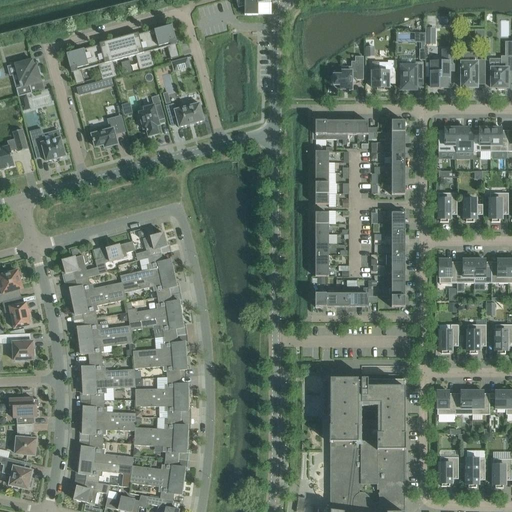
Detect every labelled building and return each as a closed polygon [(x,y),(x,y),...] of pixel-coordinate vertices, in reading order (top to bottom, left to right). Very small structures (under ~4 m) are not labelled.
[(271,0),(235,0),(238,9),(245,7),(245,15),(257,15),(272,15),(272,4),(271,4),(271,0)] [(172,26),(155,31),(139,35),(138,33),(119,39),(99,44),(100,46),(84,50),(66,55),(72,73),(73,73),(76,85),(85,83),(81,70),(89,68),(98,66),(100,74),(102,81),(110,79),(117,77),(115,70),(113,62),(124,59),(135,56),(138,64),(140,71),(147,69),(155,67),(153,60),(151,52),(160,49),(167,47),(170,59),(179,57),(176,45),(177,45),(172,26)] [(436,29),(425,28),(425,43),(425,45),(436,45),(436,29)] [(489,74),(489,83),(490,83),(490,82),(491,82),(491,88),(492,88),(498,88),(498,89),(497,89),(497,90),(506,90),(505,90),(505,88),(507,88),(508,88),(508,73),(511,73),(511,41),(507,42),(507,57),(501,57),(501,56),(501,69),(492,69),(492,68),(491,68),(491,75),(490,75),(490,74),(489,74)] [(374,47),(365,47),(366,57),(374,57),(374,47)] [(431,62),(431,88),(449,88),(449,71),(454,71),(454,72),(455,72),(455,50),(448,50),(448,62),(431,62)] [(174,73),(191,68),(188,58),(171,63),(174,73)] [(416,80),(423,80),(423,63),(416,63),(415,58),(401,58),(401,67),(401,90),(416,90),(416,80)] [(20,87),(16,88),(18,97),(27,95),(32,93),(30,86),(41,83),(39,75),(40,75),(38,68),(37,68),(37,65),(34,66),(32,60),(14,65),(20,87)] [(129,61),(121,63),(125,75),(132,73),(129,61)] [(372,72),(372,88),(377,88),(377,90),(384,90),(384,88),(389,88),(388,76),(395,76),(395,61),(388,61),(388,64),(379,64),(379,72),(372,72)] [(472,63),(461,63),(461,88),(477,88),(477,77),(485,77),(485,61),(472,61),(472,63)] [(333,77),(331,77),(331,85),(333,85),(333,86),(340,86),(340,90),(352,90),(352,79),(356,79),(356,80),(363,80),(363,65),(356,65),(356,72),(352,72),(342,72),(342,75),(333,75),(333,77)] [(89,85),(76,88),(79,96),(91,93),(89,85)] [(31,110),(27,95),(18,97),(22,112),(31,110)] [(174,105),(166,107),(172,127),(178,125),(179,128),(204,121),(199,104),(192,106),(191,103),(181,106),(182,108),(176,110),(174,105)] [(159,125),(158,121),(165,119),(161,104),(153,107),(153,106),(145,108),(145,109),(144,109),(145,112),(140,114),(144,129),(145,129),(147,135),(148,135),(149,136),(158,134),(156,126),(159,125)] [(118,134),(125,132),(121,116),(108,120),(109,126),(102,128),(103,132),(102,132),(92,135),(93,140),(93,142),(94,142),(95,148),(104,145),(105,148),(117,145),(114,134),(118,133),(118,134)] [(315,140),(326,140),(326,122),(315,122),(315,140)] [(336,140),(336,122),(326,122),(326,140),(336,140)] [(347,122),(342,122),(336,122),(336,140),(342,140),(347,140),(347,135),(347,122)] [(357,122),(351,122),(347,122),(347,135),(357,135),(357,122)] [(368,133),(368,128),(368,122),(357,122),(357,135),(368,135),(368,133)] [(405,133),(405,128),(405,122),(391,122),(391,133),(405,133)] [(46,162),(66,157),(61,138),(45,143),(41,129),(30,132),(37,159),(45,157),(46,162)] [(438,152),(456,152),(456,129),(445,129),(445,131),(438,131),(438,152)] [(456,129),(456,152),(473,152),(473,131),(467,131),(467,129),(456,129)] [(473,131),(473,152),(490,152),(490,129),(480,129),(480,131),(473,131)] [(508,152),(508,131),(501,131),(501,129),(490,129),(490,152),(508,152)] [(28,149),(22,130),(13,133),(15,140),(7,142),(9,146),(0,148),(0,170),(15,166),(11,152),(17,150),(18,152),(28,149)] [(405,137),(405,133),(391,133),(391,143),(399,143),(405,143),(405,137)] [(405,143),(399,143),(391,143),(391,153),(405,153),(405,143)] [(329,163),(329,152),(326,152),(315,152),(315,163),(329,163)] [(405,164),(405,153),(391,153),(391,164),(399,164),(405,164)] [(315,174),(329,174),(329,163),(315,163),(315,174)] [(405,164),(399,164),(391,164),(391,174),(405,174),(405,164)] [(315,184),(329,184),(329,174),(315,174),(315,184)] [(405,185),(405,174),(391,174),(391,185),(399,185),(405,185)] [(315,195),(329,195),(329,184),(315,184),(315,195)] [(405,185),(399,185),(391,185),(391,196),(405,196),(405,185)] [(457,211),(457,194),(438,194),(438,220),(440,220),(440,223),(448,223),(448,220),(450,220),(450,211),(457,211)] [(502,211),(508,211),(508,194),(490,194),(490,220),(492,220),(492,223),(499,223),(499,220),(502,220),(502,211)] [(315,205),(329,205),(329,195),(315,195),(315,205)] [(483,211),(483,205),(476,205),(476,199),(464,199),(464,220),(466,220),(466,223),(474,223),(474,220),(476,220),(476,211),(483,211)] [(405,224),(405,219),(405,213),(394,213),(391,213),(391,224),(399,224),(405,224)] [(329,225),(329,214),(315,214),(315,225),(329,225)] [(405,224),(399,224),(391,224),(391,235),(405,235),(405,224)] [(315,235),(329,235),(329,225),(315,225),(315,235)] [(140,261),(162,255),(160,249),(167,247),(164,234),(143,239),(146,252),(136,255),(137,261),(140,261)] [(315,246),(329,246),(329,235),(315,235),(315,246)] [(405,245),(405,235),(391,235),(391,245),(399,245),(405,245)] [(98,268),(99,275),(108,273),(105,264),(128,258),(127,254),(135,251),(132,242),(100,251),(103,259),(95,261),(97,268),(98,268)] [(405,245),(399,245),(391,245),(391,255),(405,255),(405,245)] [(315,256),(329,256),(329,246),(315,246),(315,256)] [(122,285),(174,274),(174,273),(175,272),(173,265),(172,265),(171,263),(170,260),(168,261),(163,262),(162,255),(140,261),(142,271),(120,276),(122,283),(122,285)] [(405,255),(391,255),(386,255),(386,266),(391,266),(399,266),(405,266),(405,255)] [(87,271),(82,256),(62,261),(65,275),(73,272),(76,281),(89,278),(99,275),(98,268),(97,268),(87,271)] [(315,266),(329,266),(329,256),(315,256),(315,266)] [(439,260),(439,284),(457,284),(457,263),(451,263),(451,260),(439,260)] [(457,284),(474,284),(474,260),(463,260),(463,263),(457,263),(457,284)] [(491,284),(491,263),(485,263),(485,260),(474,260),(474,284),(491,284)] [(491,284),(509,284),(509,260),(498,260),(498,263),(491,263),(491,284)] [(129,264),(119,266),(120,273),(131,271),(129,264)] [(315,277),(329,277),(329,266),(315,266),(315,277)] [(405,266),(399,266),(391,266),(391,276),(405,276),(405,266)] [(18,272),(11,274),(11,273),(10,273),(9,272),(8,272),(7,272),(6,272),(5,272),(5,273),(4,274),(4,275),(4,276),(0,276),(0,283),(3,294),(0,294),(0,303),(3,303),(21,298),(19,290),(22,289),(20,281),(21,281),(21,280),(22,279),(22,278),(22,277),(22,276),(21,275),(20,274),(19,274),(18,274),(18,272)] [(157,298),(171,295),(169,289),(174,288),(174,287),(176,287),(176,284),(176,282),(177,282),(175,274),(174,274),(122,285),(124,292),(124,294),(152,287),(153,292),(156,292),(157,298)] [(405,287),(405,276),(391,276),(391,287),(405,287)] [(122,285),(122,283),(94,289),(93,284),(90,285),(89,278),(76,281),(77,287),(72,288),(72,289),(70,289),(70,292),(70,294),(69,294),(71,302),(72,302),(72,303),(124,292),(122,285)] [(391,287),(382,287),(382,297),(391,297),(405,297),(405,287),(391,287)] [(343,294),(336,294),(336,308),(347,308),(347,294),(347,288),(343,288),(343,294)] [(126,300),(124,294),(124,292),(72,303),(72,304),(71,304),(73,312),(74,311),(74,313),(75,313),(75,316),(78,315),(78,316),(83,315),(84,321),(97,319),(96,312),(98,311),(97,306),(126,300)] [(326,308),(326,294),(315,294),(315,302),(315,308),(326,308)] [(336,308),(336,294),(326,294),(326,308),(336,308)] [(357,308),(357,294),(347,294),(347,308),(357,308)] [(368,297),(368,294),(363,294),(357,294),(357,308),(368,308),(368,302),(368,297)] [(181,306),(180,306),(180,304),(179,304),(179,301),(177,302),(177,301),(172,302),(171,295),(157,298),(158,304),(156,305),(156,309),(137,312),(136,309),(132,310),(128,311),(127,311),(129,323),(181,315),(181,314),(182,314),(181,306)] [(405,308),(405,297),(391,297),(391,308),(405,308)] [(11,312),(16,329),(31,325),(29,317),(30,317),(29,316),(28,313),(29,313),(28,312),(26,304),(23,305),(21,298),(3,303),(5,313),(11,312)] [(457,303),(449,303),(448,313),(457,313),(457,303)] [(155,339),(177,336),(176,330),(181,329),(183,328),(183,326),(183,324),(184,323),(183,315),(182,316),(181,315),(129,323),(130,326),(131,331),(153,328),(155,339)] [(108,324),(101,325),(98,325),(97,319),(84,321),(85,327),(80,328),(77,328),(78,331),(77,331),(78,333),(77,333),(78,341),(79,341),(79,342),(131,335),(131,331),(130,326),(109,329),(108,324)] [(452,343),(458,343),(458,337),(458,336),(458,325),(449,325),(449,332),(439,332),(440,351),(442,351),(442,354),(449,354),(449,351),(451,351),(452,343)] [(479,343),(486,343),(486,325),(467,325),(467,351),(470,351),(470,354),(477,354),(477,351),(479,351),(479,343)] [(507,343),(511,342),(511,325),(495,325),(495,351),(497,351),(497,354),(505,354),(505,351),(507,351),(507,343)] [(31,334),(10,335),(10,344),(13,344),(14,361),(34,360),(34,357),(35,357),(35,350),(33,350),(33,342),(31,342),(31,335),(31,334)] [(89,361),(102,360),(102,353),(104,352),(103,348),(129,344),(132,344),(131,335),(79,342),(79,343),(78,343),(79,351),(80,351),(80,353),(81,353),(81,355),(83,355),(88,355),(89,361)] [(133,361),(186,356),(186,355),(187,355),(187,347),(186,347),(185,345),(185,343),(182,343),(177,343),(177,336),(155,339),(156,350),(133,352),(133,361)] [(167,378),(180,378),(180,371),(185,370),(187,370),(187,368),(187,367),(187,365),(188,365),(187,357),(186,357),(186,356),(133,361),(134,369),(163,367),(164,372),(166,372),(167,378)] [(82,382),(135,379),(135,370),(106,371),(105,367),(103,367),(102,360),(89,361),(89,367),(84,368),(82,368),(82,370),(82,373),(81,373),(81,381),(82,381),(82,382)] [(135,399),(188,398),(188,397),(189,397),(189,389),(188,389),(188,387),(188,385),(185,385),(185,384),(180,384),(180,378),(167,378),(157,379),(157,390),(135,390),(135,394),(135,399)] [(91,401),(104,401),(114,401),(113,389),(136,388),(135,379),(82,382),(81,382),(82,391),(83,390),(83,393),(83,395),(86,395),(91,395),(91,401)] [(358,383),(358,380),(330,380),(330,511),(402,511),(403,510),(405,510),(405,380),(361,380),(361,383),(358,383)] [(455,415),(455,394),(449,394),(449,392),(437,392),(437,415),(455,415)] [(455,415),(472,415),(472,392),(461,392),(461,394),(455,394),(455,415)] [(489,399),(489,394),(483,394),(483,392),(472,392),(472,415),(490,415),(490,399),(489,399)] [(495,409),(506,409),(507,409),(507,392),(496,392),(496,394),(489,394),(489,399),(490,399),(495,399),(495,409)] [(188,407),(189,407),(189,399),(188,399),(188,398),(135,399),(135,401),(135,408),(159,407),(159,418),(167,419),(181,419),(181,413),(181,412),(186,412),(188,412),(188,409),(188,407)] [(17,425),(33,425),(34,424),(34,418),(37,418),(37,408),(39,408),(39,400),(33,400),(33,399),(9,400),(9,408),(13,408),(13,419),(17,419),(17,425)] [(83,421),(136,423),(136,414),(107,413),(107,408),(104,408),(104,401),(91,401),(91,408),(86,407),(86,408),(83,408),(83,410),(83,412),(82,412),(82,420),(83,420),(83,421)] [(180,426),(181,419),(167,419),(167,425),(164,425),(164,430),(135,428),(135,432),(134,437),(187,440),(187,439),(188,439),(189,431),(188,431),(188,429),(188,427),(185,426),(180,426)] [(135,428),(136,423),(83,421),(83,422),(82,422),(81,430),(82,430),(82,432),(83,432),(83,435),(85,435),(90,435),(90,442),(103,443),(103,436),(106,436),(106,431),(135,432),(135,428)] [(17,425),(17,433),(18,433),(18,438),(17,438),(16,446),(14,446),(14,452),(15,452),(15,454),(35,456),(36,440),(31,440),(31,433),(33,433),(33,425),(17,425)] [(187,441),(187,440),(134,437),(134,446),(155,447),(154,452),(163,453),(163,452),(165,453),(165,459),(178,460),(179,454),(184,454),(186,454),(186,451),(187,451),(187,449),(188,449),(188,441),(187,441)] [(102,450),(103,443),(90,442),(89,448),(84,448),(82,448),(81,450),(81,452),(80,452),(79,460),(80,460),(80,461),(133,467),(133,466),(134,458),(105,455),(105,450),(102,450)] [(0,463),(1,464),(1,465),(4,466),(2,474),(12,476),(10,486),(12,486),(11,489),(18,490),(18,488),(22,489),(28,490),(29,488),(31,488),(32,482),(30,481),(31,478),(31,477),(32,475),(32,472),(30,471),(19,469),(21,462),(0,457),(0,463)] [(451,475),(458,475),(458,458),(439,458),(439,484),(442,484),(442,487),(449,487),(449,484),(451,484),(451,475)] [(178,467),(178,460),(165,459),(164,465),(162,465),(161,470),(133,466),(133,467),(131,475),(184,482),(184,481),(185,481),(186,473),(185,473),(185,471),(185,468),(183,468),(178,467)] [(485,476),(485,471),(485,459),(466,459),(466,485),(468,485),(468,488),(476,488),(476,485),(478,485),(478,476),(485,476)] [(505,477),(511,477),(511,460),(493,460),(493,486),(495,486),(495,489),(503,489),(503,486),(505,486),(505,477)] [(131,475),(133,467),(80,461),(80,462),(79,462),(78,470),(79,470),(79,472),(79,475),(81,475),(86,476),(85,482),(99,484),(99,477),(102,477),(103,472),(131,476),(131,475)] [(130,484),(131,476),(123,475),(122,487),(130,488),(130,484)] [(183,483),(184,482),(131,475),(131,476),(130,484),(159,488),(158,492),(161,493),(160,499),(173,502),(174,502),(174,501),(173,501),(174,495),(179,495),(182,495),(182,493),(182,491),(184,491),(184,483),(183,483)] [(99,484),(85,482),(84,489),(77,487),(74,500),(94,505),(97,493),(108,495),(110,486),(99,484)] [(147,509),(148,504),(150,497),(141,496),(139,502),(117,496),(116,500),(108,499),(105,508),(123,511),(138,511),(139,507),(147,509)] [(173,502),(160,499),(150,497),(148,504),(158,507),(157,511),(179,511),(172,509),(173,502)] [(298,498),(296,511),(303,511),(305,499),(298,498)]
